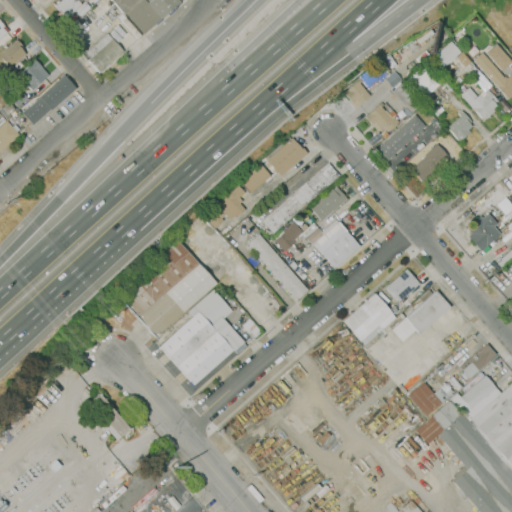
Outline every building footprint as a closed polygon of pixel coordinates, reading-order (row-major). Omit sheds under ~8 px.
[(65,17),(54,5),(59,0),(81,0),(79,2),(80,4),(65,17)] [(96,0),(89,7),(90,7),(79,17),(73,10),(84,1),(85,2),(87,0),(96,0)] [(138,0),(125,12),(123,14),(111,0),(138,0)] [(138,0),(181,0),(143,33),(125,12),(138,0)] [(98,73),(87,60),(90,58),(85,52),(106,33),(111,39),(112,39),(123,51),(98,73)] [(8,69),(2,63),(0,65),(0,52),(16,39),(23,47),(21,49),(25,54),(8,69)] [(431,55),(442,67),(459,52),(448,40),(431,55)] [(500,71),(484,53),(493,45),(509,62),(500,71)] [(511,95),(507,99),(473,59),(481,52),(505,79),(511,73),(511,74),(511,95)] [(39,93),(34,88),(31,90),(26,85),(28,83),(19,73),(30,64),(30,63),(34,60),(48,75),(43,79),(49,84),(39,93)] [(366,88),(358,76),(382,60),(388,69),(386,71),(388,74),(366,88)] [(423,99),(405,79),(425,61),(431,69),(435,65),(438,69),(434,72),(442,81),(423,99)] [(482,120),(460,94),(468,87),(476,96),(479,94),(481,97),(485,94),(483,92),(483,91),(478,86),(479,85),(473,78),(479,72),(490,85),(487,88),(497,100),(494,102),(497,105),(493,109),(494,110),(482,120)] [(39,97),(38,97),(63,75),(75,88),(50,110),(32,125),(21,112),(26,107),(27,108),(39,97)] [(356,107),(343,92),(345,90),(356,80),(357,81),(359,79),(361,81),(359,83),(369,95),(356,107)] [(411,112),(392,91),(395,88),(394,87),(399,82),(401,83),(401,82),(421,104),(411,112)] [(432,96),(436,101),(427,109),(426,109),(422,113),(418,109),(432,96)] [(4,118),(0,113),(0,109),(8,102),(14,109),(4,118)] [(387,132),(382,127),(377,131),(374,127),(364,116),(367,113),(368,114),(379,104),(389,115),(392,113),(395,116),(394,116),(398,121),(396,123),(396,124),(387,132)] [(458,141),(446,127),(460,115),(457,113),(461,110),(471,121),(469,123),(471,126),(467,129),(469,132),(458,141)] [(386,160),(376,148),(414,114),(424,126),(421,129),(422,131),(420,134),(418,132),(411,137),(413,139),(410,142),(408,140),(403,145),(404,147),(401,150),(400,148),(393,154),(395,156),(392,158),(390,156),(386,160)] [(0,126),(6,121),(11,126),(14,124),(19,129),(16,132),(18,134),(9,143),(0,150),(0,126)] [(280,176),(277,172),(276,172),(272,168),(273,167),(271,165),(268,168),(266,164),(268,162),(266,160),(291,138),(299,146),(300,145),(307,153),(280,176)] [(420,181),(410,169),(424,156),(423,155),(436,144),(447,156),(420,181)] [(251,192),(240,180),(260,163),(270,175),(251,192)] [(272,233),(262,221),(328,163),(339,175),(272,233)] [(215,228),(202,213),(215,201),(217,204),(226,195),(226,196),(239,185),(245,192),(239,197),(242,201),(240,203),(245,209),(237,216),(236,215),(231,219),(226,214),(222,218),(224,220),(215,228)] [(321,221),(309,208),(318,199),(317,198),(319,196),(320,198),(331,188),(332,189),(336,186),(346,198),(321,221)] [(480,250),(467,236),(471,233),(466,228),(479,216),(481,218),(487,213),(495,223),(492,226),(499,233),(480,250)] [(334,268),(312,243),(312,244),(302,233),(313,223),(318,228),(321,231),(335,219),(338,222),(338,221),(346,231),(345,232),(358,246),(334,268)] [(284,252),(279,246),(278,248),(273,242),(278,238),(277,236),(293,221),(302,232),(292,240),(294,242),(284,252)] [(296,300),(293,296),(291,298),(288,295),(290,293),(285,287),(282,289),(280,286),(282,284),(277,278),(275,280),(272,277),(274,275),(268,268),(266,270),(264,267),(266,265),(261,260),(259,261),(256,258),(258,257),(252,250),(250,252),(248,249),(250,247),(247,243),(258,233),(307,290),(296,300)] [(156,337),(123,301),(178,240),(216,283),(156,337)] [(511,257),(500,268),(495,262),(511,246),(511,257)] [(398,301),(393,297),(392,298),(383,289),(385,288),(384,287),(405,269),(408,272),(408,271),(418,283),(398,301)] [(193,384),(159,346),(192,316),(188,311),(213,289),(232,311),(223,319),(243,342),(233,351),(232,350),(193,384)] [(394,317),(400,313),(404,317),(421,302),(417,298),(427,289),(431,293),(434,290),(438,295),(442,292),(450,302),(447,304),(449,307),(418,334),(414,329),(400,341),(389,329),(364,351),(361,347),(363,345),(394,317)] [(363,345),(359,340),(342,320),(373,293),(377,297),(381,293),(389,302),(384,306),(388,310),(392,305),(397,310),(393,314),(392,312),(390,313),(394,317),(363,345)] [(469,378),(458,367),(473,353),(474,354),(485,344),(494,354),(483,364),(484,364),(469,378)] [(451,396),(455,392),(459,397),(482,376),(483,376),(484,375),(499,393),(511,381),(511,511),(477,511),(451,482),(452,481),(451,479),(453,477),(451,475),(463,465),(459,461),(454,465),(452,463),(453,462),(449,457),(447,459),(444,456),(450,450),(436,435),(426,444),(414,430),(448,399),(451,396)] [(448,399),(447,399),(445,398),(425,416),(406,395),(422,382),(432,393),(442,385),(450,394),(449,394),(451,396),(448,399)] [(116,440),(107,429),(103,433),(94,422),(101,415),(89,401),(98,394),(128,429),(116,440)] [(53,459),(49,463),(47,465),(52,471),(56,468),(59,465),(53,459)] [(380,511),(379,510),(389,502),(397,511),(410,500),(420,511),(380,511)]
